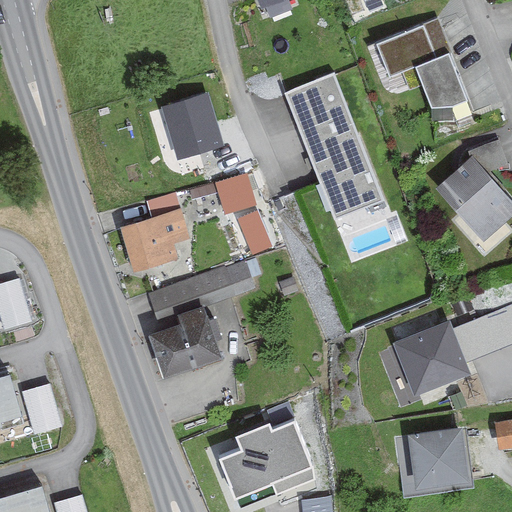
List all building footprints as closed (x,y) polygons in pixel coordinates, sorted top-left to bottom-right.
[(464,91),(437,16),(380,36),(390,65),(418,55),(435,102),(464,91)] [(384,202),(334,72),(286,90),(336,220),(384,202)] [(221,137),(206,89),(164,101),(179,149),(221,137)] [(481,144),(491,169),(509,161),(500,136),(481,144)] [(511,218),(511,200),(472,158),(437,190),(486,243),(511,218)] [(216,178),(225,211),(259,202),(249,169),(216,178)] [(251,252),(273,246),(263,207),(241,212),(251,252)] [(189,240),(180,210),(125,226),(138,271),(180,259),(175,244),(189,240)] [(253,292),(243,262),(151,293),(161,323),(253,292)] [(0,297),(5,325),(31,320),(24,276),(0,279),(0,297)] [(476,357),(511,343),(511,304),(463,323),(476,357)] [(183,323),(155,332),(170,375),(225,357),(219,338),(224,337),(218,318),(211,320),(207,309),(182,318),(183,323)] [(398,343),(419,395),(473,373),(453,322),(398,343)] [(0,417),(20,412),(7,367),(0,369),(0,417)] [(52,381),(21,389),(32,431),(62,423),(52,381)] [(310,454),(293,412),(270,422),(268,415),(240,426),(246,440),(223,449),(237,483),(310,454)] [(511,421),(499,423),(502,449),(511,448),(511,421)] [(468,428),(414,436),(422,488),(475,481),(468,428)] [(0,511),(49,511),(41,478),(0,489),(0,511)] [(58,499),(61,511),(88,511),(83,492),(58,499)] [(304,511),(334,511),(334,496),(304,497),(304,511)]
